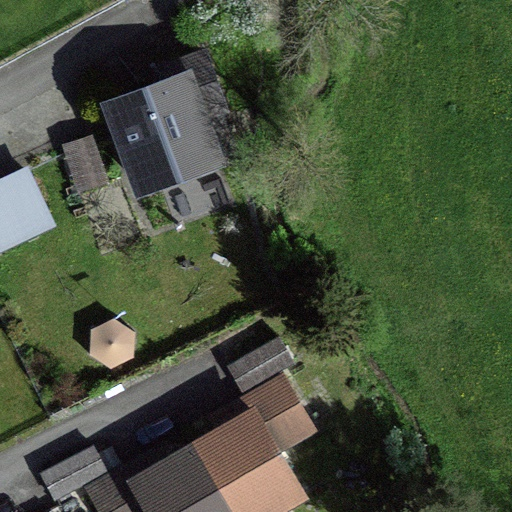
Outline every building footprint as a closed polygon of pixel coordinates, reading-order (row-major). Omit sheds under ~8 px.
[(108,106),(139,189),(212,162),(196,117),(217,109),(198,58),(170,68),(175,81),(108,106)] [(88,138),(61,147),(77,195),(104,186),(88,138)] [(29,170),(0,183),(0,246),(54,221),(29,170)] [(290,365),(275,339),(226,368),(240,393),(290,365)] [(145,511),(265,511),(298,493),(259,426),(294,406),(280,382),(244,402),(251,414),(241,420),(191,449),(153,471),(130,484),(123,472),(87,493),(98,511),(109,511),(137,497),(145,511)] [(89,448),(38,475),(52,501),(103,474),(89,448)]
